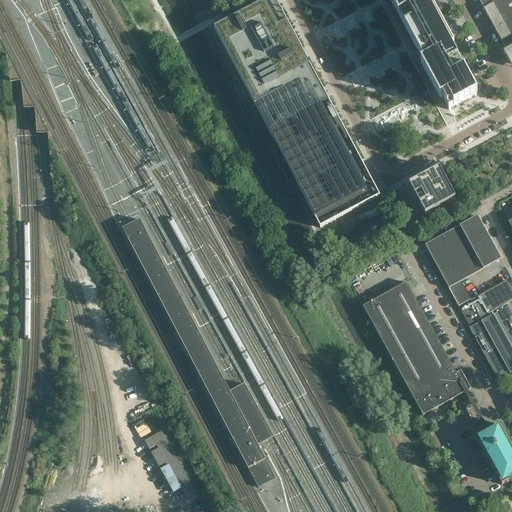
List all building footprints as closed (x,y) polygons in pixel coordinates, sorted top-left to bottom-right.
[(332,108),(328,99),(322,87),(314,74),(301,49),(275,0),(268,0),(214,29),(274,141),(267,145),(288,184),(295,181),(320,229),(380,197),(373,185),(362,164),(365,162),(349,132),(346,133),(342,126),(332,108)] [(389,0),(392,5),(423,64),(421,65),(434,89),(440,101),(442,100),(449,111),(462,104),(476,97),(452,50),(454,49),(444,31),(428,1),(426,2),(425,0),(389,0)] [(511,0),(478,0),(484,9),(483,9),(489,20),(490,19),(497,31),(496,31),(501,42),(502,42),(506,50),(511,46),(511,0)] [(511,67),(511,46),(506,50),(507,50),(503,52),(511,67)] [(425,215),(455,199),(439,169),(409,185),(425,215)] [(379,207),(358,218),(360,223),(365,220),(368,222),(374,219),(377,218),(375,216),(372,217),(372,216),(381,211),(379,207)] [(425,246),(458,307),(471,300),(461,282),(493,265),(501,260),(478,217),(425,246)] [(374,219),(358,228),(361,234),(378,225),(374,219)] [(124,230),(259,489),(276,480),(258,447),(230,392),(141,221),(130,226),(124,230)] [(351,223),(333,232),(336,239),(354,229),(351,223)] [(390,227),(371,238),(374,244),(393,234),(390,227)] [(330,245),(340,262),(345,259),(336,242),(330,245)] [(361,243),(345,252),(348,258),(364,250),(361,243)] [(508,283),(506,282),(459,308),(470,328),(498,377),(510,371),(511,374),(511,373),(511,317),(507,308),(504,309),(503,307),(511,301),(511,289),(511,287),(509,285),(508,283)] [(363,307),(423,416),(464,394),(469,391),(471,390),(460,370),(460,372),(456,374),(407,283),(363,307)] [(230,392),(258,447),(267,442),(274,438),(245,384),(237,389),(230,392)] [(485,432),(490,429),(469,391),(464,394),(485,432)] [(475,437),(479,444),(486,436),(492,433),(502,431),(498,424),(490,429),(485,432),(475,437)] [(502,431),(492,433),(486,436),(479,444),(480,445),(502,485),(511,479),(511,449),(503,433),(502,431)] [(162,432),(145,442),(149,450),(157,446),(158,449),(151,453),(173,493),(181,489),(185,497),(195,492),(162,432)]
